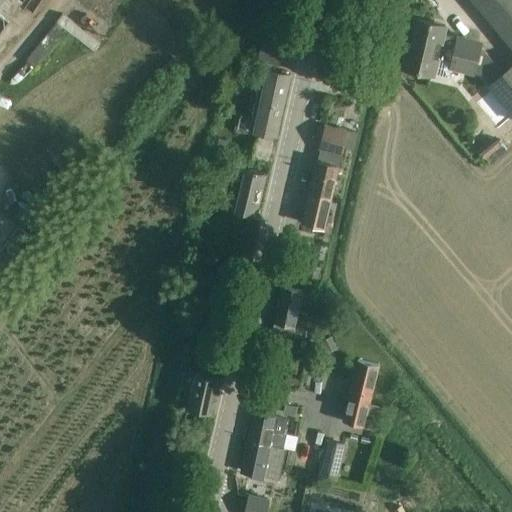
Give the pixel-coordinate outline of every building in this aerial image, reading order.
[(0,0),(0,30),(9,19),(9,20),(23,0),(0,0)] [(511,0),(471,0),(511,47),(511,63),(503,71),(488,83),(511,111),(511,0)] [(402,65),(401,69),(435,77),(435,75),(435,74),(447,77),(448,77),(450,68),(473,73),(473,72),(480,74),(488,83),(503,71),(497,65),(480,44),(480,42),(444,33),(446,24),(442,23),(414,17),(402,65)] [(259,59),(279,63),(283,44),(262,40),(259,59)] [(248,129),(276,135),(289,74),(267,69),(265,81),(259,80),(248,129)] [(316,159),(309,190),(331,195),(346,129),(324,124),(319,148),(323,149),(320,160),(316,159)] [(212,136),(209,150),(224,153),(227,140),(212,136)] [(234,211),(248,214),(256,216),(266,173),(244,168),(238,191),(224,187),(220,206),(234,210),(234,211)] [(323,226),(331,195),(309,190),(302,221),(323,226)] [(194,252),(191,265),(203,268),(204,262),(215,265),(219,250),(197,245),(195,253),(194,252)] [(296,314),(301,291),(282,286),(271,331),(300,338),(305,316),(296,314)] [(208,304),(227,307),(229,296),(210,292),(208,304)] [(199,306),(193,331),(215,335),(221,311),(199,306)] [(280,381),(286,353),(276,351),(270,379),(280,381)] [(357,359),(347,403),(342,421),(363,425),(369,426),(370,422),(364,420),(366,415),(376,418),(379,404),(369,402),(378,364),(357,359)] [(195,372),(189,401),(187,408),(210,413),(220,365),(205,362),(202,374),(195,372)] [(300,377),(288,374),(286,382),(298,385),(300,377)] [(282,413),(295,415),(297,406),(284,404),(282,413)] [(252,410),(246,441),(261,443),(268,445),(283,448),(283,447),(286,433),(283,431),(286,418),(275,416),(276,415),(252,410)] [(346,443),(328,439),(319,476),(336,480),(346,443)] [(246,441),(240,471),(262,475),(273,477),(278,474),(279,466),(283,448),(268,445),(261,443),(246,441)] [(173,474),(171,490),(181,491),(183,476),(173,474)] [(248,494),(244,511),(266,511),(269,499),(248,494)]
